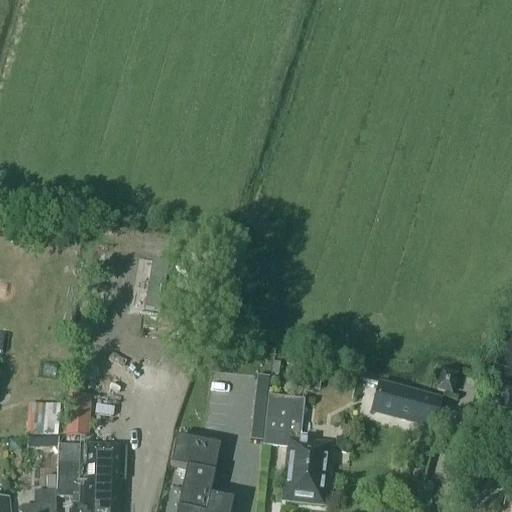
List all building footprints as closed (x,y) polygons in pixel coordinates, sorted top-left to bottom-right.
[(511,339),(502,370),(511,373),(511,339)] [(436,390),(450,394),(455,377),(442,373),(436,390)] [(65,437),(88,438),(90,398),(81,398),(81,380),(68,379),(65,437)] [(378,386),(371,413),(399,420),(433,429),(440,402),(390,389),(378,386)] [(511,392),(494,387),(484,418),(485,418),(487,412),(508,418),(502,437),(511,439),(511,392)] [(325,500),(326,488),(324,488),(328,446),(299,443),(304,402),(267,398),(262,447),(287,450),(282,502),(322,506),(322,500),(325,500)] [(63,423),(63,406),(34,405),(33,422),(63,423)] [(176,511),(230,511),(232,503),(209,498),(214,475),(213,475),(219,447),(182,440),(176,439),(170,466),(170,467),(185,470),(176,511)] [(123,480),(124,449),(58,447),(56,498),(72,499),(71,511),(116,511),(118,480),(123,480)] [(54,511),(55,493),(34,493),(34,508),(21,508),(21,511),(54,511)] [(8,511),(7,499),(0,500),(0,511),(8,511)]
